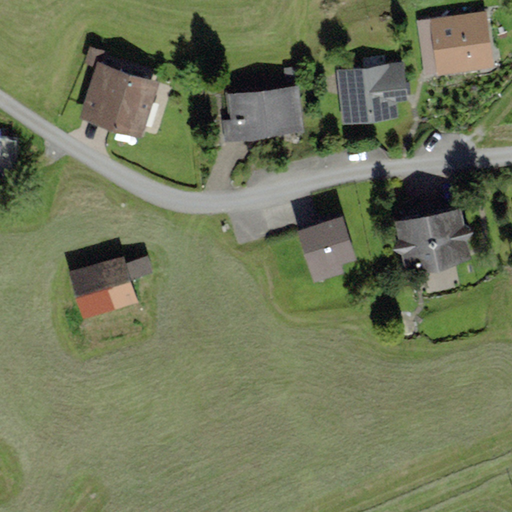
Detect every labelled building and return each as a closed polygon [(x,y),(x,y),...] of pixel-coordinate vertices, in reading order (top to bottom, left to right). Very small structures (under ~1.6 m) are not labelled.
[(493,13),(420,20),(426,82),(499,75),(493,13)] [(170,81),(100,60),(83,114),(153,135),(170,81)] [(340,73),(346,125),(401,118),(395,67),(340,73)] [(229,94),(235,145),(306,136),(299,85),(229,94)] [(465,204),(400,214),(408,267),(473,257),(465,204)] [(345,213),(301,227),(315,270),(359,255),(345,213)] [(133,257),(81,272),(93,316),(145,301),(133,257)]
